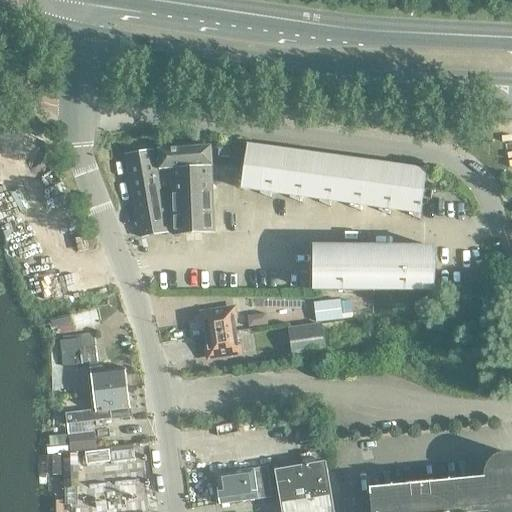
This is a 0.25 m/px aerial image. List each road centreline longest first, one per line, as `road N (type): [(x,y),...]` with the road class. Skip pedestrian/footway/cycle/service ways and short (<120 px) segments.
road 1 (unclassified): [(78,113),(158,116),(436,156),(465,171),(493,213)]
road 2 (secondary): [(74,27),(309,65),(511,79)]
road 3 (secondary): [(511,45),(362,37),(100,0)]
road 4 (unclassified): [(176,511),(157,373),(135,293),(79,157),(78,113)]
